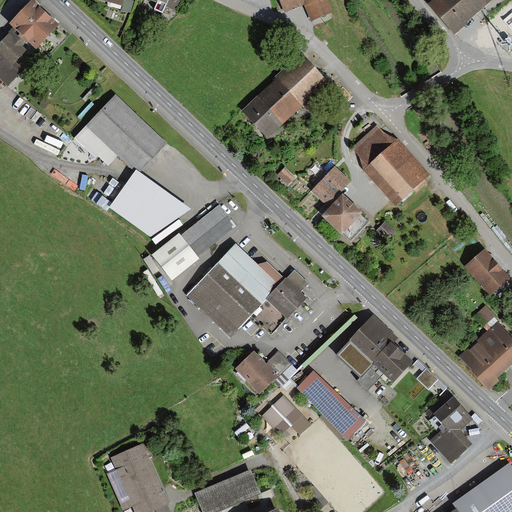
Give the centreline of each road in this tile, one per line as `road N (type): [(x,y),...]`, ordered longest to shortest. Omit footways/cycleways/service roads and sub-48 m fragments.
road 1 (primary): [(494,411),(58,0)]
road 2 (residential): [(385,118),(313,41),(219,0)]
road 3 (residential): [(385,118),(511,263)]
road 4 (residential): [(403,508),(507,423)]
